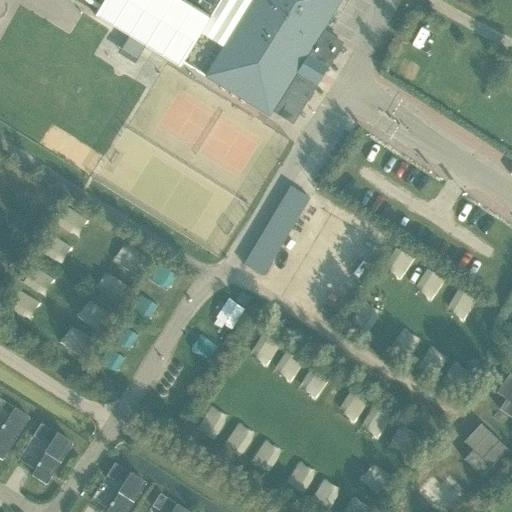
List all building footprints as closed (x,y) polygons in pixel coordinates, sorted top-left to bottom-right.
[(341,0),(106,0),(96,17),(179,69),(200,35),(221,49),(204,77),(268,117),(271,113),(292,124),(342,45),(321,33),(341,0)] [(291,185),(270,222),(288,232),(309,195),(291,185)] [(0,457),(3,460),(29,418),(13,408),(1,428),(2,428),(0,431),(0,457)] [(48,430),(41,425),(33,437),(40,442),(48,430)] [(46,486),(72,445),(57,435),(44,454),(45,455),(39,464),(38,463),(36,467),(37,468),(31,477),(46,486)] [(121,470),(114,465),(107,477),(113,481),(121,470)] [(127,511),(145,485),(130,475),(117,494),(118,495),(112,504),(111,503),(109,507),(110,507),(107,511),(127,511)] [(165,500),(159,496),(151,508),(158,511),(165,500)]
